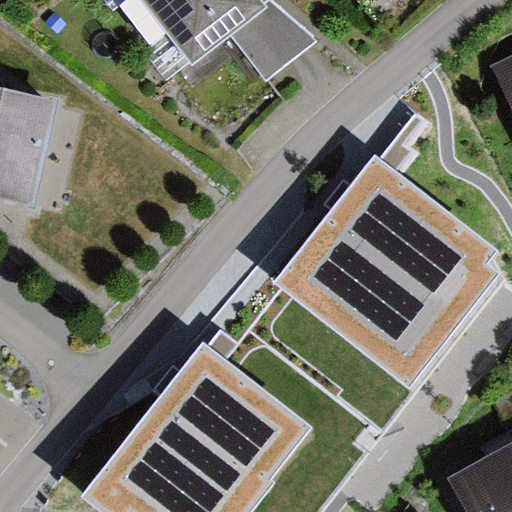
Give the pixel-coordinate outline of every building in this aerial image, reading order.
[(253,0),(133,0),(193,76),(235,43),(267,84),(319,45),(272,0),(271,0),(260,9),(253,0)] [(511,72),(503,77),(511,95),(511,72)] [(67,121),(0,108),(0,204),(50,214),(67,121)] [(377,169),(286,288),(404,377),(495,258),(377,169)] [(215,351),(95,482),(127,511),(244,511),(311,440),(215,351)] [(511,511),(511,462),(458,492),(469,511),(511,511)]
